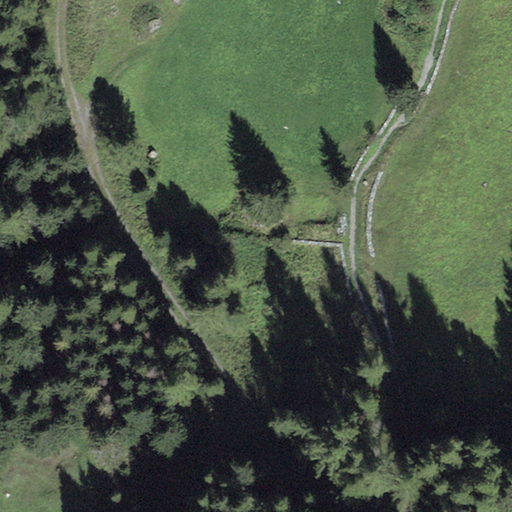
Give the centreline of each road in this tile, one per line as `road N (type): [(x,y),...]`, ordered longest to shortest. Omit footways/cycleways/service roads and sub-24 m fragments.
road 1 (track): [(62,0),(55,45),(102,195),(160,294),(281,457),(373,511)]
road 2 (track): [(415,276),(399,298),(406,343),(457,399),(511,439)]
